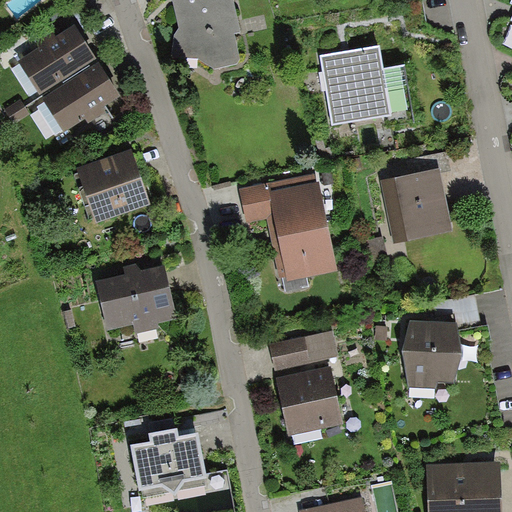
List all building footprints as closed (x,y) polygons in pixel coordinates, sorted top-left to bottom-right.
[(232,0),(169,0),(174,5),(180,31),(175,40),(173,59),(198,61),(214,71),(241,65),(235,35),(240,34),(232,0)] [(42,97),(95,63),(74,30),(21,64),(42,97)] [(380,49),(321,59),(331,126),(391,116),(387,92),(406,89),(403,67),(383,71),(380,49)] [(65,137),(120,103),(98,69),(44,103),(65,137)] [(132,154),(76,174),(95,228),(151,208),(132,154)] [(441,172),(381,184),(394,248),(454,236),(441,172)] [(281,281),(286,280),(287,283),(338,273),(319,185),(316,186),(314,178),(241,193),(247,224),(268,220),(281,281)] [(368,242),(374,268),(389,264),(384,239),(368,242)] [(163,273),(98,286),(109,340),(158,330),(158,325),(173,322),(163,273)] [(458,328),(407,326),(405,382),(456,383),(458,328)] [(333,332),(270,345),(276,374),(339,360),(333,332)] [(275,381),(288,438),(343,426),(330,369),(275,381)] [(129,442),(139,494),(160,489),(176,500),(185,485),(206,481),(196,429),(129,442)] [(502,511),(500,465),(427,468),(428,511),(502,511)] [(328,507),(305,511),(375,511),(369,479),(324,488),(328,507)]
